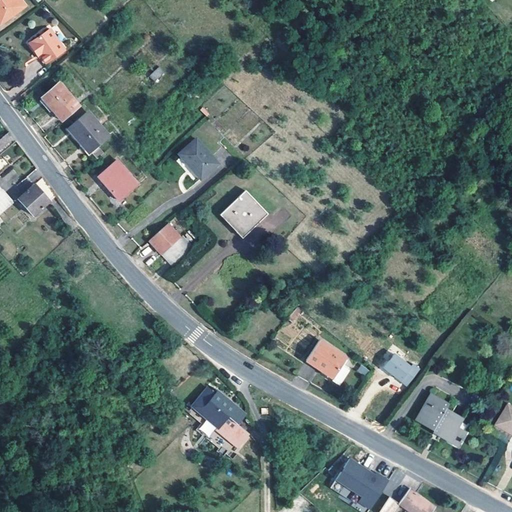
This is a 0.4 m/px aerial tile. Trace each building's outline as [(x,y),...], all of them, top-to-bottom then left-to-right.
[(9,0),(17,11),(11,16),(1,23),(0,20),(0,25),(0,27),(12,18),(25,8),(19,0),(9,0)] [(0,0),(0,20),(1,23),(11,16),(17,11),(9,0),(0,0)] [(48,68),(51,65),(67,54),(59,43),(51,33),(35,46),(31,49),(37,57),(40,55),(44,60),(43,61),(48,68)] [(44,60),(40,55),(37,57),(46,69),(48,68),(43,61),(44,60)] [(165,75),(160,68),(150,78),(155,84),(165,75)] [(80,110),(63,90),(60,86),(43,101),(47,105),(63,125),(71,117),(80,110)] [(80,143),(99,127),(88,115),(70,132),(80,143)] [(108,138),(99,127),(80,143),(90,154),(108,138)] [(185,163),(201,147),(196,141),(178,155),(185,163)] [(217,165),(201,147),(185,163),(200,180),(217,165)] [(138,187),(117,163),(98,180),(119,203),(138,187)] [(35,169),(22,179),(13,168),(0,178),(0,183),(13,200),(42,177),(35,169)] [(56,199),(44,179),(43,180),(19,202),(34,218),(56,199)] [(0,216),(4,213),(12,206),(0,192),(0,216)] [(267,216),(245,192),(220,216),(242,241),(267,216)] [(9,218),(4,213),(0,216),(0,223),(1,223),(2,224),(9,218)] [(163,256),(180,241),(167,227),(163,231),(149,244),(162,258),(163,256)] [(180,241),(163,256),(176,269),(192,253),(181,240),(180,241)] [(303,312),(299,309),(288,322),(290,324),(292,325),(303,312)] [(334,381),(345,363),(347,361),(342,357),(320,343),(319,345),(307,363),(329,377),(334,381)] [(407,387),(419,370),(389,348),(377,365),(407,387)] [(365,376),(369,370),(361,365),(357,371),(365,376)] [(202,414),(216,398),(209,393),(195,408),(202,414)] [(200,417),(211,426),(217,432),(216,434),(236,452),(248,439),(236,429),(244,420),(229,407),(218,396),(216,398),(202,414),(200,417)] [(449,407),(446,405),(433,397),(429,402),(417,423),(435,434),(437,430),(443,433),(441,436),(440,438),(447,442),(450,444),(458,449),(461,445),(462,446),(464,443),(463,442),(466,435),(460,431),(458,431),(462,423),(463,422),(447,413),(449,407)] [(511,409),(510,408),(508,412),(498,427),(498,428),(511,436),(511,409)] [(353,507),(360,511),(370,511),(391,484),(380,475),(377,479),(369,474),(371,472),(354,460),(334,488),(355,503),(353,507)] [(410,511),(433,511),(436,508),(411,490),(401,505),(410,511)] [(395,511),(401,505),(393,499),(382,511),(395,511)]
